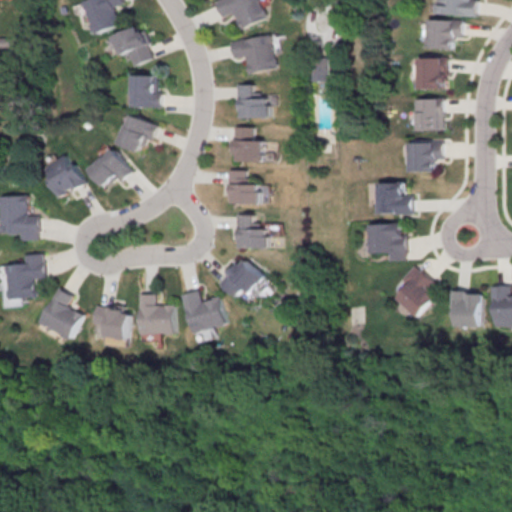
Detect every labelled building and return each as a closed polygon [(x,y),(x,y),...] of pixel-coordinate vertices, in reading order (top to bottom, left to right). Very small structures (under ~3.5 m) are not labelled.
[(89,0),(87,1),(99,34),(125,24),(118,6),(129,2),(128,0),(89,0)] [(219,1),(221,0),(262,0),(271,18),(245,30),(237,12),(227,17),(219,1)] [(438,0),(438,13),(480,15),(480,0),(438,0)] [(432,18),(466,19),(466,37),(456,37),(456,48),(430,47),(432,18)] [(118,34),(142,25),(145,31),(150,29),(156,43),(153,44),(159,58),(139,66),(134,52),(126,55),(118,34)] [(234,42),(272,34),(279,68),(252,74),(248,56),(238,58),(234,42)] [(421,57),(449,57),(450,80),(445,80),(446,88),(422,88),(421,57)] [(314,58),(330,58),(330,82),(315,82),(314,58)] [(138,74),(162,75),(162,92),(168,92),(167,108),(137,106),(138,74)] [(241,85),(257,85),(257,97),(271,97),(271,103),(274,104),(274,118),(246,118),(246,111),(241,112),(241,85)] [(419,98),(447,98),(448,121),(443,121),(444,129),(420,130),(419,98)] [(135,113),(122,143),(143,152),(150,136),(157,139),(163,125),(135,113)] [(238,126),(257,127),(256,140),(268,140),(268,147),(270,148),(270,162),(241,160),(242,153),(237,153),(238,126)] [(412,141),(440,140),(441,164),(437,164),(437,172),(413,172),(412,141)] [(93,169),(118,148),(137,172),(126,181),(121,175),(107,187),(93,169)] [(49,167),(69,154),(75,165),(79,163),(91,183),(77,192),(74,188),(70,191),(72,193),(63,199),(51,180),(55,177),(49,167)] [(233,170),(249,169),(249,182),(263,182),(263,188),(266,189),(266,203),(238,203),(238,196),(233,196),(233,170)] [(381,182),(409,181),(410,195),(417,195),(417,213),(381,214),(381,182)] [(4,196),(32,195),(33,216),(44,216),(45,239),(26,240),(25,232),(5,233),(4,196)] [(241,214),(257,214),(257,227),(271,228),(270,234),(273,235),(273,249),(244,248),(245,241),(240,240),(241,214)] [(374,223),(408,222),(409,260),(393,261),(393,253),(375,254),(374,223)] [(9,265),(12,301),(41,298),(40,279),(50,278),(48,254),(30,256),(30,263),(9,265)] [(223,283),(231,274),(229,271),(239,259),(244,264),(249,259),(268,275),(254,292),(248,286),(239,296),(223,283)] [(405,279),(418,265),(423,271),(425,269),(439,281),(433,288),(435,290),(434,291),(440,296),(422,317),(400,297),(411,285),(405,279)] [(511,285),(495,286),(496,302),(499,302),(500,327),(511,326),(511,285)] [(64,289),(45,322),(74,339),(88,315),(73,306),(78,297),(64,289)] [(186,295),(190,311),(192,310),(198,332),(230,323),(223,297),(206,301),(203,290),(186,295)] [(455,290),(474,290),(474,292),(486,292),(485,326),(461,326),(461,308),(454,308),(455,290)] [(144,295),(160,295),(160,306),(179,306),(179,334),(144,334),(144,295)] [(109,327),(107,337),(131,341),(136,308),(103,303),(99,325),(109,327)]
